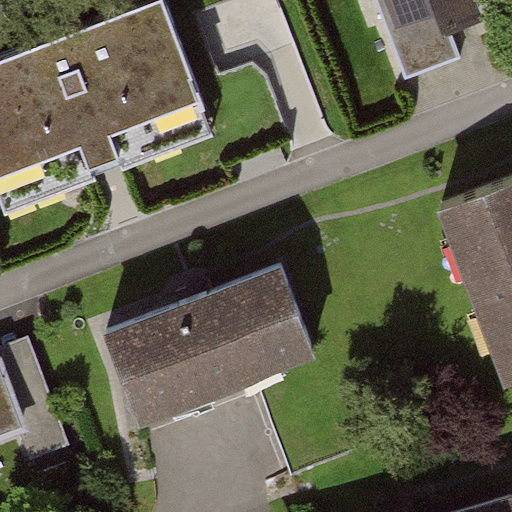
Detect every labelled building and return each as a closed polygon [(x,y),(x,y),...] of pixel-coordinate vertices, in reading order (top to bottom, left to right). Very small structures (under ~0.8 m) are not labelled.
[(459,0),(381,0),(391,27),(424,15),(432,36),(448,30),(468,23),(459,0)] [(152,7),(0,60),(0,184),(191,117),(152,7)] [(424,15),(391,27),(410,79),(459,62),(448,30),(432,36),(424,15)] [(511,187),(427,218),(487,385),(511,375),(511,187)] [(282,267),(100,331),(133,423),(314,359),(282,267)] [(28,355),(0,365),(0,403),(25,470),(66,454),(28,355)] [(0,404),(0,433),(10,430),(0,404)] [(511,511),(511,472),(383,511),(511,511)]
